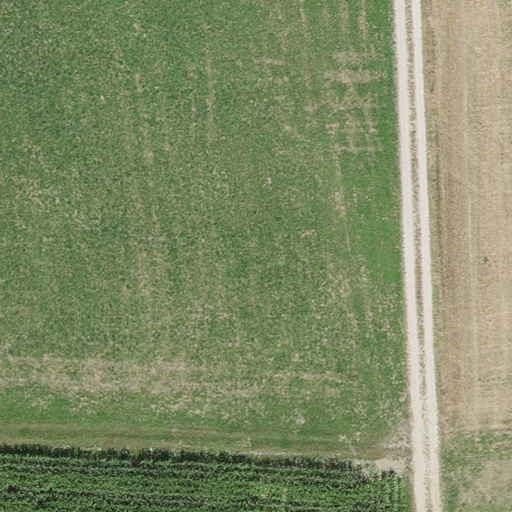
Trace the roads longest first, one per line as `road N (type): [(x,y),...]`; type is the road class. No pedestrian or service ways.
road 1 (track): [(400,0),(422,511)]
road 2 (track): [(0,432),(419,445)]
